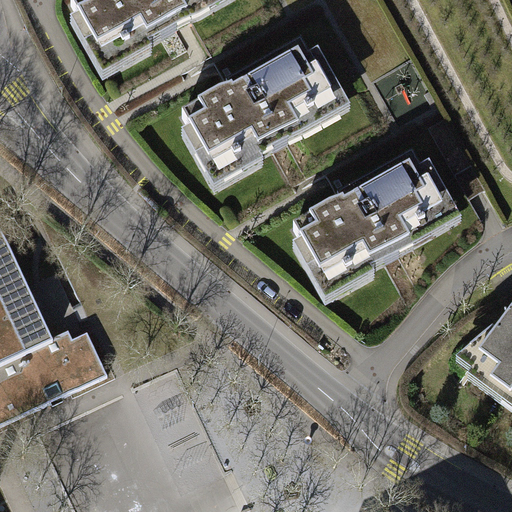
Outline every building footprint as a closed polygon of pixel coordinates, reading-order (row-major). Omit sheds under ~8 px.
[(230,0),(64,0),(60,2),(97,75),(233,6),(230,0)] [(308,49),(174,120),(211,187),(344,116),(308,49)] [(415,160),(290,229),(326,294),(451,225),(415,160)] [(49,351),(1,229),(0,229),(0,429),(106,388),(85,337),(49,351)] [(511,305),(465,368),(511,403),(511,305)]
